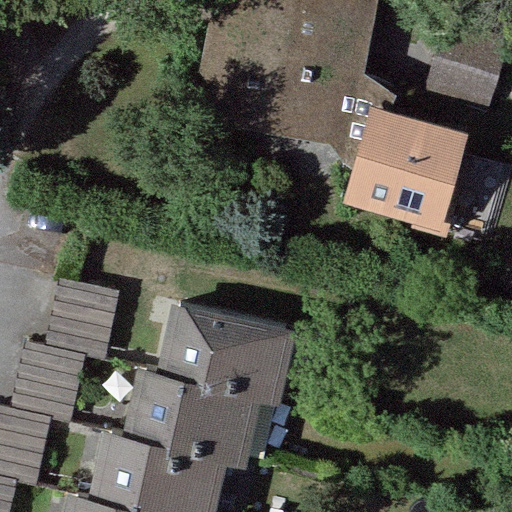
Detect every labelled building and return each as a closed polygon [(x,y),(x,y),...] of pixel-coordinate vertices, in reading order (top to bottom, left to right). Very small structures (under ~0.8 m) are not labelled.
[(215,0),(192,115),(358,150),(378,154),(395,105),(400,90),(368,69),(380,0),(215,0)] [(511,45),(511,35),(450,17),(428,89),(493,108),(511,45)] [(480,129),(395,105),(378,154),(358,150),(343,195),(414,216),(412,222),(449,233),(480,129)] [(0,511),(10,511),(18,479),(37,483),(52,416),(72,420),(86,354),(106,358),(121,289),(61,276),(46,342),(27,338),(12,406),(0,403),(0,511)] [(161,368),(265,397),(284,401),(300,326),(176,299),(161,368)] [(265,397),(161,368),(141,363),(126,431),(229,461),(249,466),(265,397)] [(217,511),(229,461),(126,431),(107,426),(91,495),(151,511),(217,511)] [(151,511),(91,495),(72,491),(67,511),(151,511)]
